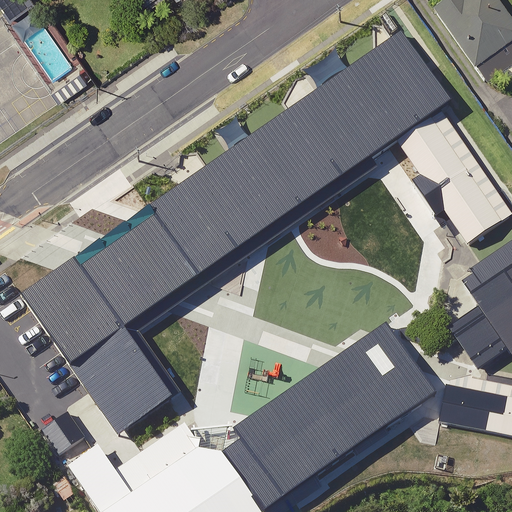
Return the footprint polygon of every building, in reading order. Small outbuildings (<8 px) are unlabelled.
[(446,0),(430,11),(471,71),(475,68),(511,42),(511,25),(494,0),(446,0)] [(74,65),(34,7),(11,22),(51,80),(74,65)] [(153,216),(78,268),(122,330),(394,141),(439,109),(449,103),(399,33),(147,208),(153,216)] [(511,42),(475,68),(486,83),(502,72),(511,65),(511,42)] [(511,87),(511,65),(502,72),(511,87)] [(394,141),(419,178),(441,210),(466,247),(511,215),(439,109),(394,141)] [(340,187),(258,244),(280,276),(326,243),(379,319),(418,292),(387,248),(441,210),(419,178),(361,218),(340,187)] [(466,271),(446,243),(421,260),(441,288),(466,271)] [(511,358),(511,246),(459,282),(476,307),(445,327),(476,372),(506,352),(511,359),(511,358)] [(72,258),(18,295),(89,397),(117,438),(171,401),(122,330),(78,268),(72,258)] [(435,395),(384,323),(229,432),(280,504),(435,395)] [(511,398),(444,386),(436,423),(511,438),(511,398)] [(83,439),(66,413),(41,430),(59,456),(83,439)] [(66,466),(97,511),(257,511),(193,417),(112,472),(94,446),(66,466)]
